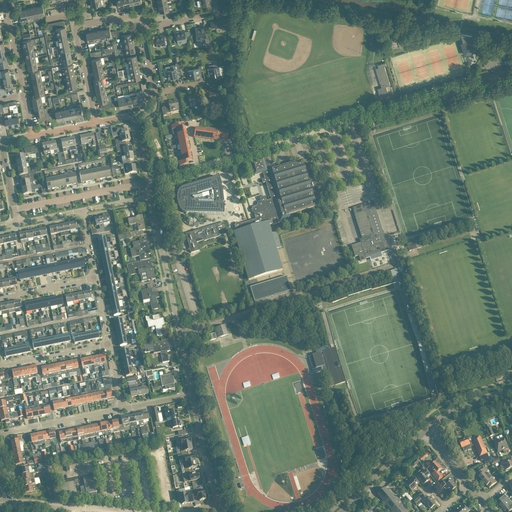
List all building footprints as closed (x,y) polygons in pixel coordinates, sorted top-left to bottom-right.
[(31,8),(33,17),(34,21),(35,21),(36,20),(36,19),(39,19),(38,16),(37,6),(31,8)] [(27,18),(25,9),(19,10),(21,19),(22,22),(28,21),(27,18)] [(223,19),(215,21),(210,22),(211,28),(216,27),(217,30),(226,29),(223,19)] [(57,34),(57,35),(66,33),(65,26),(62,27),(59,28),(57,28),(55,22),(52,23),(54,29),(56,28),(56,31),(53,32),(54,35),(57,34)] [(201,27),(195,28),(197,39),(205,37),(206,45),(211,44),(207,28),(205,29),(204,27),(203,27),(203,26),(201,27)] [(111,38),(111,37),(110,31),(110,28),(104,30),(105,39),(108,38),(109,42),(112,41),(111,38)] [(184,31),(176,32),(177,37),(178,42),(178,44),(187,42),(186,40),(186,37),(188,36),(187,31),(185,32),(184,31)] [(122,41),(123,41),(133,39),(132,33),(131,33),(128,34),(125,34),(123,35),(120,35),(122,41)] [(462,43),(465,55),(478,51),(473,36),(461,34),(464,42),(462,43)] [(154,43),(153,44),(154,46),(155,46),(156,46),(157,46),(157,48),(166,47),(166,45),(169,44),(168,42),(167,35),(164,36),(164,35),(155,36),(156,42),(155,43),(154,43)] [(22,41),(24,48),(33,46),(31,39),(22,41)] [(134,45),(125,46),(126,55),(135,53),(135,51),(134,45)] [(170,66),(170,70),(167,70),(165,71),(167,79),(169,79),(179,76),(179,73),(181,72),(180,67),(179,62),(176,63),(177,64),(170,66)] [(378,88),(378,89),(379,94),(388,92),(386,86),(390,85),(385,66),(387,65),(386,62),(378,65),(379,67),(376,68),(382,87),(378,88)] [(63,65),(65,72),(74,70),(73,63),(63,65)] [(208,65),(208,68),(209,68),(211,76),(224,74),(223,65),(214,67),(213,64),(208,65)] [(189,70),(187,71),(188,79),(190,78),(201,76),(200,71),(203,71),(202,65),(198,66),(199,68),(189,70)] [(103,69),(94,71),(95,77),(104,75),(104,72),(106,72),(106,69),(103,70),(103,69)] [(31,72),(32,79),(41,77),(40,70),(31,72)] [(76,81),(67,83),(68,88),(67,88),(68,93),(75,91),(74,87),(77,87),(76,81)] [(136,93),(136,94),(137,95),(138,104),(145,103),(142,90),(140,91),(140,92),(136,93)] [(208,93),(209,99),(206,99),(207,104),(214,102),(219,101),(219,99),(218,97),(217,91),(208,93)] [(130,95),(131,97),(132,105),(138,104),(137,95),(136,94),(130,95)] [(197,95),(189,97),(190,102),(191,107),(199,105),(199,101),(201,100),(200,95),(198,96),(197,95)] [(118,99),(119,105),(120,108),(126,106),(124,98),(118,99)] [(168,101),(170,111),(170,113),(179,111),(177,99),(168,101)] [(78,107),(74,108),(75,117),(82,115),(80,104),(77,105),(78,107)] [(11,114),(12,118),(13,126),(20,124),(17,113),(11,114)] [(13,126),(12,118),(8,118),(7,115),(4,115),(6,122),(7,127),(13,126)] [(176,129),(177,134),(187,132),(185,127),(181,127),(180,124),(171,126),(172,130),(176,129)] [(121,136),(129,134),(127,128),(120,129),(119,125),(111,127),(113,137),(121,136)] [(195,128),(195,132),(194,137),(227,142),(228,132),(195,128)] [(93,134),(87,136),(88,144),(92,143),(92,147),(95,146),(93,134)] [(122,139),(118,140),(115,141),(116,144),(130,141),(129,134),(121,136),(122,139)] [(88,144),(87,136),(80,137),(82,149),(85,148),(85,144),(88,144)] [(76,150),(74,138),(68,139),(69,147),(73,147),(73,150),(76,150)] [(69,147),(68,139),(61,141),(63,152),(66,152),(66,148),(69,147)] [(55,142),(49,143),(51,155),(54,154),(55,154),(58,154),(56,147),(55,142)] [(41,153),(43,162),(44,170),(54,168),(53,166),(50,167),(47,167),(45,157),(51,155),(49,143),(42,145),(44,153),(41,153)] [(117,153),(120,152),(121,155),(132,153),(131,147),(117,150),(117,153)] [(132,153),(121,155),(122,162),(111,164),(112,167),(115,167),(119,166),(121,165),(129,164),(130,163),(130,160),(134,160),(132,153)] [(18,169),(26,168),(26,164),(29,163),(29,160),(25,161),(24,158),(28,157),(27,154),(25,154),(16,156),(18,169)] [(192,160),(191,154),(182,156),(183,161),(179,162),(180,167),(189,164),(188,161),(192,160)] [(302,161),(277,168),(276,168),(275,164),(270,166),(267,157),(264,158),(264,157),(250,162),(254,176),(263,173),(265,179),(262,179),(263,183),(266,182),(270,198),(271,198),(272,199),(267,201),(266,199),(264,199),(263,202),(261,201),(258,202),(257,204),(257,206),(253,207),(251,210),(252,212),(255,214),(255,215),(254,215),(256,219),(241,224),(238,223),(236,223),(234,226),(235,228),(238,230),(238,231),(233,232),(236,241),(248,281),(283,270),(276,249),(281,247),(276,232),(271,233),(269,226),(272,225),(273,225),(293,219),(292,215),(317,207),(314,200),(319,198),(310,167),(305,168),(302,161)] [(121,169),(127,168),(128,171),(124,172),(125,175),(136,172),(135,166),(130,167),(129,164),(121,165),(121,169)] [(26,168),(18,169),(20,176),(27,174),(27,177),(36,176),(36,173),(31,173),(31,170),(30,167),(26,168)] [(109,168),(94,171),(96,180),(111,177),(109,168)] [(96,180),(94,171),(80,174),(81,183),(96,180)] [(75,174),(61,177),(63,187),(77,184),(75,174)] [(28,180),(26,181),(21,182),(22,188),(34,186),(32,179),(37,179),(36,176),(27,177),(28,180)] [(63,187),(61,177),(46,180),(48,190),(63,187)] [(177,198),(177,200),(177,202),(178,203),(178,205),(179,207),(180,209),(181,210),(181,211),(182,211),(182,212),(183,212),(184,213),(185,213),(186,213),(187,214),(224,215),(224,205),(222,186),(219,177),(184,187),(183,188),(182,188),(181,189),(180,190),(179,191),(179,192),(178,193),(178,194),(177,196),(177,198)] [(35,192),(35,189),(31,190),(30,187),(34,186),(22,188),(24,195),(35,192)] [(360,243),(351,246),(352,247),(355,257),(359,256),(360,261),(361,262),(365,260),(366,259),(366,258),(381,253),(389,251),(388,248),(386,241),(376,213),(375,209),(375,208),(373,202),(366,204),(360,206),(352,208),(354,214),(360,234),(362,239),(360,240),(360,243)] [(138,231),(118,235),(119,241),(120,241),(125,240),(131,239),(131,238),(139,237),(143,235),(142,231),(145,230),(142,215),(136,217),(136,218),(128,219),(129,224),(129,225),(137,224),(138,231)] [(108,216),(102,217),(103,224),(110,223),(108,216)] [(103,224),(102,217),(95,219),(97,226),(99,225),(100,229),(91,231),(92,235),(105,232),(104,229),(103,224)] [(201,229),(185,234),(191,253),(199,251),(197,243),(204,240),(204,241),(220,236),(227,233),(224,222),(216,224),(216,225),(201,230),(201,229)] [(76,223),(69,224),(70,231),(71,231),(71,232),(77,231),(76,223)] [(112,227),(104,229),(105,232),(117,230),(116,223),(111,224),(112,227)] [(56,227),(57,234),(60,233),(61,237),(65,236),(63,225),(56,227)] [(51,235),(57,234),(56,227),(49,228),(51,235)] [(46,229),(39,230),(40,237),(47,236),(46,229)] [(27,240),(26,233),(19,234),(21,243),(23,244),(28,243),(27,240)] [(15,235),(9,236),(10,243),(17,242),(15,235)] [(419,240),(415,242),(407,244),(409,251),(421,248),(419,240)] [(148,243),(143,244),(140,244),(140,241),(132,243),(134,249),(134,251),(136,251),(137,257),(140,256),(141,261),(150,259),(149,254),(150,254),(149,254),(147,248),(149,248),(148,243)] [(99,244),(101,251),(107,250),(110,249),(109,243),(106,243),(99,244)] [(49,244),(42,245),(44,253),(50,251),(49,244)] [(42,245),(36,246),(37,254),(44,253),(42,245)] [(82,249),(75,250),(76,256),(79,256),(79,255),(86,253),(85,248),(82,249)] [(11,249),(5,251),(5,252),(6,254),(7,259),(13,258),(12,254),(11,249)] [(61,258),(63,264),(64,264),(63,258),(69,257),(68,252),(60,253),(61,258)] [(85,267),(84,259),(77,261),(78,268),(83,267),(85,267)] [(142,282),(148,281),(155,279),(153,268),(152,268),(150,260),(142,261),(143,265),(140,265),(140,262),(127,264),(129,276),(136,275),(135,269),(138,268),(139,274),(140,274),(142,282)] [(77,261),(70,262),(72,270),(73,270),(73,269),(78,268),(77,261)] [(50,263),(51,266),(52,274),(57,273),(58,273),(59,272),(57,265),(57,262),(50,263)] [(70,262),(64,264),(65,271),(70,270),(72,270),(70,262)] [(366,262),(357,264),(360,272),(368,270),(366,262)] [(57,265),(59,272),(60,272),(65,271),(64,264),(63,264),(57,265)] [(51,266),(44,267),(46,275),(47,275),(52,274),(51,266)] [(44,267),(38,269),(39,276),(44,275),(45,275),(46,275),(44,267)] [(31,270),(33,278),(34,277),(39,276),(38,269),(31,270)] [(394,284),(401,282),(398,269),(391,271),(394,284)] [(25,271),(26,279),(32,278),(33,278),(31,270),(25,271)] [(26,279),(25,271),(18,273),(20,280),(21,280),(26,279)] [(250,287),(253,297),(254,302),(283,293),(291,290),(287,276),(279,279),(250,287)] [(15,279),(9,280),(10,287),(17,286),(15,279)] [(143,290),(144,295),(142,295),(143,301),(150,300),(152,310),(158,309),(156,296),(158,295),(157,293),(158,292),(152,293),(151,288),(143,290)] [(90,292),(84,293),(85,300),(86,303),(89,303),(88,299),(91,299),(91,296),(94,295),(93,292),(90,292)] [(110,296),(111,303),(118,301),(118,302),(122,301),(120,294),(116,295),(110,296)] [(73,302),(72,295),(65,297),(67,304),(68,307),(74,306),(73,302)] [(94,309),(87,310),(88,314),(98,312),(95,298),(93,298),(96,309),(94,309)] [(55,299),(49,300),(51,307),(51,310),(57,308),(57,306),(55,299)] [(13,302),(15,309),(16,313),(22,312),(20,301),(13,302)] [(37,302),(39,309),(39,312),(45,311),(45,308),(43,301),(37,302)] [(0,305),(2,312),(3,318),(8,317),(7,317),(10,316),(8,310),(7,304),(0,305)] [(119,308),(112,309),(114,316),(119,315),(120,315),(120,311),(123,311),(123,307),(119,308)] [(418,344),(426,373),(431,372),(424,342),(413,313),(408,315),(418,344)] [(146,321),(147,322),(149,327),(155,326),(157,337),(164,335),(162,325),(163,325),(163,322),(164,322),(163,318),(159,319),(158,314),(145,317),(146,321)] [(17,317),(18,325),(19,328),(21,328),(21,327),(25,326),(24,319),(20,319),(20,317),(17,317)] [(35,325),(35,321),(33,321),(28,322),(28,318),(27,319),(27,317),(26,317),(28,327),(29,326),(29,327),(35,325)] [(115,320),(116,326),(125,325),(124,318),(115,320)] [(117,333),(124,332),(127,331),(125,325),(116,326),(117,333)] [(229,335),(227,329),(226,325),(214,329),(216,334),(217,339),(229,335)] [(44,337),(45,340),(46,347),(52,346),(51,339),(50,335),(44,337)] [(125,338),(119,339),(120,346),(127,345),(125,338)] [(152,343),(149,344),(149,348),(153,347),(154,354),(160,352),(163,363),(169,362),(167,352),(169,351),(168,348),(169,348),(169,345),(163,346),(162,342),(152,344),(152,343)] [(322,347),(318,348),(315,349),(316,354),(312,355),(314,359),(313,359),(316,368),(320,367),(322,366),(323,366),(324,368),(325,367),(325,368),(326,369),(339,365),(334,348),(329,350),(328,345),(322,347)] [(121,350),(122,357),(129,355),(128,349),(121,350)] [(104,355),(98,356),(100,364),(100,366),(104,366),(105,370),(107,370),(104,355)] [(93,358),(87,359),(88,367),(89,369),(92,369),(93,373),(96,373),(94,365),(93,358)] [(88,367),(87,359),(81,360),(82,368),(84,375),(87,375),(86,370),(89,369),(88,367)] [(77,361),(71,362),(72,370),(73,373),(77,372),(78,377),(79,376),(80,382),(83,381),(80,369),(79,369),(78,366),(77,361)] [(123,363),(125,370),(131,368),(135,368),(133,361),(130,362),(123,363)] [(65,363),(68,377),(68,380),(71,380),(69,374),(73,373),(72,370),(71,362),(65,363)] [(65,363),(59,364),(61,372),(61,375),(65,375),(66,378),(68,377),(65,363)] [(345,382),(339,365),(326,369),(324,370),(324,371),(327,382),(329,387),(334,385),(343,383),(345,382)] [(36,366),(30,367),(32,378),(36,377),(37,383),(39,382),(40,385),(42,385),(40,376),(38,377),(37,374),(36,366)] [(30,367),(24,369),(26,376),(27,385),(29,385),(28,379),(32,378),(30,367)] [(49,375),(47,367),(41,368),(44,379),(46,378),(46,379),(50,378),(49,375)] [(135,368),(125,370),(126,376),(133,375),(133,374),(136,374),(135,368)] [(24,369),(18,370),(20,378),(20,380),(23,379),(25,386),(27,386),(27,385),(26,376),(24,369)] [(162,386),(165,386),(166,390),(174,388),(173,384),(174,384),(172,374),(160,376),(162,386)] [(103,379),(105,388),(105,392),(112,390),(109,378),(103,379)] [(101,384),(98,385),(100,393),(101,401),(107,400),(105,392),(105,388),(102,389),(101,384)] [(138,396),(136,385),(129,387),(131,398),(138,396)] [(86,388),(87,389),(88,395),(90,403),(95,402),(94,394),(93,391),(90,391),(89,387),(86,388)] [(77,389),(75,390),(76,398),(78,406),(84,404),(82,397),(79,397),(77,389)] [(81,394),(82,397),(84,404),(90,403),(88,395),(87,389),(84,389),(85,393),(81,394)] [(73,395),(70,396),(70,399),(72,407),(78,406),(76,398),(75,390),(72,391),(73,395)] [(60,409),(59,401),(56,402),(55,399),(54,399),(54,396),(51,396),(52,400),(53,403),(54,410),(60,409)] [(58,398),(59,401),(60,409),(66,408),(64,400),(64,397),(58,398)] [(0,402),(0,409),(13,406),(12,404),(10,404),(9,402),(12,401),(11,398),(0,400),(1,403),(0,402)] [(45,400),(45,404),(43,404),(45,415),(51,414),(49,407),(48,400),(45,400)] [(39,402),(36,402),(38,410),(39,416),(45,415),(43,408),(43,404),(39,405),(39,402)] [(33,418),(32,411),(31,407),(27,407),(27,404),(24,404),(26,412),(27,419),(33,418)] [(0,409),(0,415),(11,413),(10,409),(14,409),(13,406),(0,409)] [(167,421),(171,421),(179,419),(177,411),(172,412),(171,408),(165,409),(166,418),(167,421)] [(11,413),(0,415),(1,421),(5,420),(6,423),(10,422),(9,420),(12,419),(12,416),(18,414),(18,418),(24,417),(23,411),(20,412),(11,413)] [(148,413),(141,414),(142,421),(149,420),(148,413)] [(145,434),(144,426),(142,421),(141,414),(134,415),(136,422),(139,422),(140,427),(142,435),(145,434)] [(137,426),(136,422),(134,415),(128,417),(129,424),(130,424),(130,427),(137,426)] [(124,428),(130,427),(130,424),(129,424),(128,417),(125,417),(124,416),(121,417),(124,428)] [(179,419),(171,421),(173,429),(184,426),(183,421),(178,422),(178,419),(179,419)] [(118,421),(112,422),(113,430),(114,433),(120,432),(118,421)] [(106,423),(100,425),(102,433),(102,435),(105,434),(105,436),(108,435),(106,423)] [(245,424),(238,427),(241,434),(247,432),(245,424)] [(486,426),(490,437),(495,435),(491,427),(490,428),(488,425),(486,426)] [(94,426),(88,427),(90,435),(90,438),(96,437),(96,434),(94,426)] [(88,427),(82,428),(85,439),(90,438),(90,435),(88,427)] [(80,445),(80,446),(81,451),(87,450),(86,444),(85,439),(82,428),(76,429),(78,437),(81,437),(83,445),(80,445)] [(79,440),(78,437),(76,429),(71,431),(72,439),(73,441),(79,440)] [(54,431),(48,432),(51,445),(57,443),(56,439),(55,436),(54,431)] [(73,441),(72,439),(71,431),(65,432),(66,440),(67,442),(70,441),(70,442),(73,441)] [(44,441),(44,444),(45,447),(51,446),(51,445),(48,432),(42,433),(44,441)] [(61,443),(67,442),(66,440),(65,432),(59,433),(60,441),(61,441),(61,443)] [(34,446),(39,445),(38,442),(37,434),(31,436),(32,440),(32,444),(33,444),(34,446)] [(11,442),(12,448),(20,446),(19,444),(19,443),(21,442),(20,437),(20,436),(14,437),(14,436),(11,437),(12,441),(11,442)] [(185,436),(178,437),(179,441),(181,440),(182,445),(180,446),(191,444),(190,438),(185,439),(185,436)] [(467,438),(459,442),(462,448),(463,448),(464,452),(471,449),(470,447),(474,445),(481,461),(483,465),(491,461),(489,458),(482,441),(480,437),(479,437),(473,440),(473,441),(469,442),(467,438)] [(497,441),(497,440),(493,442),(496,448),(498,453),(508,448),(506,444),(504,439),(497,441)] [(191,444),(180,446),(181,455),(188,454),(188,451),(192,450),(191,444)] [(69,454),(69,452),(66,452),(65,451),(62,451),(61,445),(60,445),(62,457),(70,456),(69,454)] [(13,454),(15,460),(22,458),(21,454),(28,453),(28,451),(21,452),(13,454)] [(33,455),(35,464),(42,462),(41,453),(33,455)] [(188,454),(181,455),(184,464),(195,461),(194,455),(189,457),(188,454)] [(22,458),(15,460),(16,465),(23,464),(24,466),(28,465),(27,461),(26,457),(22,458)] [(502,471),(505,470),(505,471),(506,471),(506,472),(508,471),(508,470),(511,468),(511,463),(511,462),(508,463),(507,460),(501,463),(502,466),(500,466),(502,471)] [(195,461),(184,464),(186,473),(192,471),(192,468),(196,467),(195,462),(195,461)] [(426,464),(428,467),(433,473),(432,474),(437,481),(442,477),(438,472),(442,468),(440,466),(439,467),(435,462),(432,464),(429,461),(426,464)] [(38,472),(42,471),(47,470),(45,463),(38,464),(39,467),(37,468),(38,472)] [(432,478),(427,472),(424,468),(420,471),(422,473),(417,477),(423,485),(432,478)] [(480,481),(481,483),(490,476),(486,471),(487,471),(485,468),(480,472),(476,475),(478,478),(479,477),(482,480),(480,481)] [(192,471),(186,473),(188,482),(199,479),(198,473),(193,474),(192,471)] [(87,497),(87,498),(97,496),(96,492),(97,492),(94,476),(83,479),(85,486),(80,487),(83,498),(87,497)] [(490,476),(481,483),(483,485),(484,483),(487,486),(489,488),(496,482),(494,480),(490,476)] [(406,486),(409,489),(412,493),(417,488),(416,486),(419,484),(418,484),(415,480),(413,477),(408,481),(409,483),(406,486)] [(23,481),(24,487),(32,486),(40,484),(39,478),(35,479),(31,480),(23,481)] [(447,484),(445,481),(440,485),(442,488),(445,485),(451,492),(456,487),(453,484),(454,483),(451,480),(447,484)] [(196,485),(193,485),(194,490),(195,497),(198,497),(199,501),(206,499),(205,497),(203,491),(197,492),(197,489),(196,485)] [(377,494),(384,503),(388,499),(391,504),(395,500),(396,501),(398,499),(393,493),(391,495),(385,488),(377,494)] [(194,490),(185,492),(187,504),(188,504),(188,503),(193,502),(192,498),(195,497),(194,490)] [(185,492),(179,493),(182,505),(187,504),(185,492)] [(426,496),(425,496),(421,499),(426,505),(427,504),(430,509),(435,505),(432,501),(433,501),(430,497),(428,499),(426,496)] [(499,505),(502,508),(511,501),(508,498),(507,499),(505,496),(499,501),(501,504),(499,505)] [(384,503),(392,511),(402,504),(401,502),(398,499),(396,501),(395,500),(391,504),(388,499),(384,503)] [(402,504),(392,511),(407,511),(409,511),(405,506),(410,502),(408,499),(403,504),(402,504)] [(511,502),(511,501),(502,508),(505,511),(506,510),(507,511),(509,511),(511,510),(511,502)]
